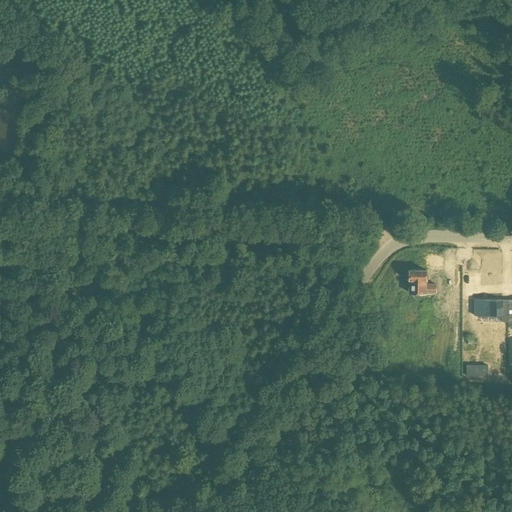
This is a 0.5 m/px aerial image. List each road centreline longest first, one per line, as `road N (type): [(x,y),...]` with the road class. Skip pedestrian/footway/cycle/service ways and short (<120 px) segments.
road 1 (tertiary): [(201,511),(388,250),(402,240),(511,239)]
road 2 (track): [(402,240),(0,230)]
